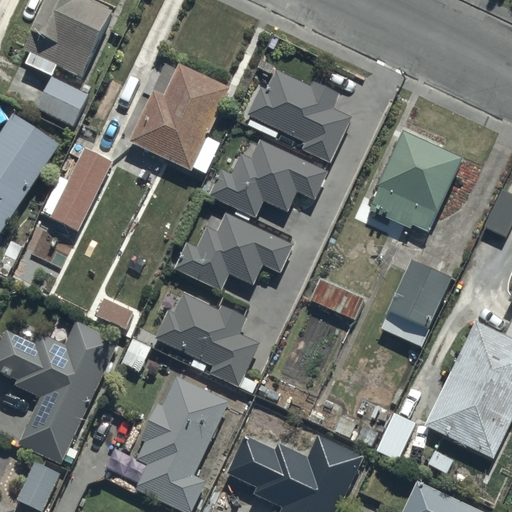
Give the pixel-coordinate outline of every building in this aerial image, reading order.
[(57,70),(81,82),(114,15),(83,0),(50,0),(25,53),(32,57),(27,68),(52,81),(57,70)] [(154,95),(129,146),(192,175),(193,172),(206,178),(220,148),(209,142),(232,94),(181,69),(166,101),(154,95)] [(276,142),(280,133),(306,145),(303,152),(332,165),(351,122),(333,114),(340,99),(314,87),(313,90),(277,74),(268,94),(260,90),(247,119),(253,121),(249,130),(276,142)] [(74,129),(89,98),(53,81),(39,112),(74,129)] [(15,119),(0,140),(0,240),(61,151),(15,119)] [(463,163),(402,137),(377,193),(378,194),(369,216),(418,237),(421,231),(429,234),(437,217),(439,218),(463,163)] [(260,144),(252,161),(242,157),(232,179),(223,175),(211,201),(257,222),(265,205),(289,216),(298,195),(317,203),(329,176),(260,144)] [(83,152),(51,220),(80,234),(112,166),(83,152)] [(511,198),(499,193),(481,230),(505,242),(511,226),(511,198)] [(187,244),(174,271),(223,294),(231,279),(254,289),(264,269),(282,278),(295,250),(227,218),(219,237),(208,232),(200,250),(187,244)] [(412,262),(379,331),(421,351),(453,282),(412,262)] [(320,284),(312,303),(356,323),(364,303),(320,284)] [(258,386),(245,379),(259,348),(241,339),(249,322),(222,310),(220,315),(183,298),(174,316),(168,313),(155,341),(214,368),(210,377),(240,390),(253,397),(258,386)] [(104,303),(97,318),(126,332),(133,316),(104,303)] [(511,343),(473,324),(423,428),(493,462),(511,423),(511,343)] [(42,400),(20,445),(63,466),(121,347),(76,325),(65,349),(40,337),(35,348),(9,336),(0,353),(0,375),(17,383),(15,387),(42,400)] [(176,381),(162,409),(160,408),(142,444),(147,446),(138,464),(149,469),(138,492),(178,511),(193,511),(207,485),(195,479),(230,408),(176,381)] [(416,427),(393,416),(375,454),(398,465),(400,461),(413,466),(422,446),(409,441),(416,427)] [(282,507),(279,511),(337,511),(363,457),(318,436),(309,457),(279,443),(276,450),(245,436),(227,473),(255,486),(252,493),(282,507)] [(35,466),(16,503),(34,511),(44,511),(61,479),(35,466)] [(473,511),(416,484),(402,511),(473,511)] [(250,511),(214,495),(205,511),(250,511)]
